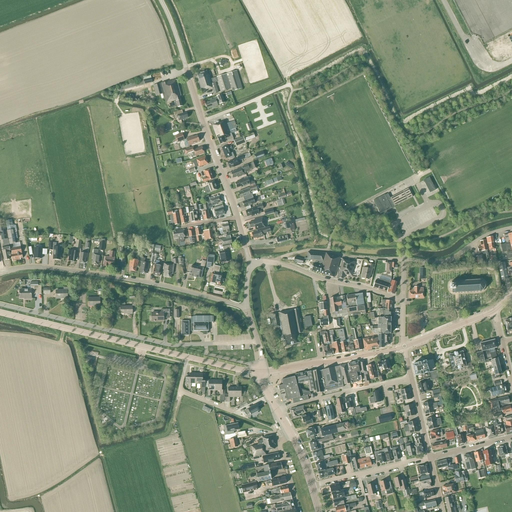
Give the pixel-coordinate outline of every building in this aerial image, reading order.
[(199,82),(201,91),(212,88),(214,94),(218,93),(215,83),(217,82),(220,92),(231,89),(232,92),(242,89),(236,71),(210,79),(209,76),(208,76),(206,71),(197,74),(199,79),(198,80),(199,82)] [(175,106),(177,106),(177,108),(182,106),(180,96),(181,96),(176,80),(153,86),(156,96),(164,94),(166,103),(174,101),(175,106)] [(205,103),(207,109),(211,107),(212,108),(218,106),(217,105),(219,104),(225,102),(222,95),(216,97),(217,98),(215,99),(210,101),(210,102),(205,103)] [(188,118),(187,113),(183,114),(182,110),(173,113),(175,119),(178,118),(179,121),(184,119),(188,118)] [(212,126),(216,137),(217,136),(220,145),(226,142),(225,142),(233,139),(231,133),(236,132),(235,129),(233,129),(230,122),(226,124),(225,121),(212,126)] [(175,136),(178,142),(184,140),(182,134),(175,136)] [(195,143),(199,142),(197,136),(193,137),(193,136),(186,139),(189,146),(195,144),(195,143)] [(234,141),(236,147),(245,143),(243,137),(234,141)] [(231,146),(228,147),(227,146),(222,148),(226,159),(229,157),(230,159),(234,158),(232,152),(230,153),(229,150),(232,149),(231,146)] [(186,155),(191,153),(193,157),(204,153),(202,147),(194,150),(193,147),(184,150),(186,155)] [(254,155),(256,160),(265,157),(263,152),(254,155)] [(234,167),(240,165),(238,161),(249,157),(247,154),(232,159),(233,160),(227,162),(229,168),(233,166),(234,167)] [(196,160),(199,167),(208,164),(205,157),(196,160)] [(263,161),(266,167),(273,164),(270,158),(263,161)] [(231,173),(233,178),(237,176),(238,177),(245,175),(243,171),(249,169),(248,165),(242,167),(236,170),(236,171),(231,173)] [(202,179),(203,182),(213,179),(210,169),(203,171),(206,178),(202,179)] [(249,184),(250,187),(256,185),(254,182),(249,183),(247,177),(240,180),(240,181),(235,183),(237,188),(241,187),(249,184)] [(423,180),(423,181),(430,193),(435,190),(429,178),(423,180)] [(209,187),(205,188),(206,192),(210,190),(211,192),(217,190),(214,181),(208,184),(209,187)] [(243,197),(244,201),(252,199),(253,198),(251,194),(251,193),(258,190),(256,185),(250,187),(239,192),(239,193),(241,198),(243,197)] [(394,207),(410,199),(413,197),(408,188),(390,198),(390,199),(394,207)] [(380,214),(392,208),(394,207),(390,199),(387,200),(385,194),(373,200),(380,214)] [(208,204),(207,204),(208,205),(209,209),(212,208),(212,207),(217,205),(216,204),(221,202),(219,196),(214,198),(214,197),(209,198),(208,196),(205,197),(208,204)] [(252,199),(244,201),(242,202),(245,208),(255,204),(257,202),(261,201),(259,197),(254,199),(254,198),(253,198),(252,199)] [(223,205),(213,208),(216,216),(224,214),(224,213),(225,213),(224,208),(223,208),(223,205)] [(246,211),(247,217),(251,215),(251,217),(259,214),(258,210),(263,209),(262,205),(257,206),(257,207),(251,208),(251,210),(246,211)] [(189,208),(192,222),(197,221),(196,216),(198,216),(197,212),(194,212),(193,207),(189,208)] [(167,212),(167,215),(170,215),(171,221),(168,221),(169,226),(179,224),(177,210),(172,211),(167,212)] [(249,223),(250,228),(255,227),(255,230),(264,228),(261,218),(253,220),(253,221),(249,223)] [(6,221),(8,231),(7,231),(10,244),(12,253),(9,253),(9,255),(11,255),(12,261),(20,260),(20,258),(23,258),(21,247),(15,248),(15,244),(16,244),(14,235),(13,230),(13,226),(12,220),(6,221)] [(219,228),(220,234),(230,232),(227,222),(221,223),(222,228),(219,228)] [(264,237),(263,234),(271,232),(270,227),(257,231),(252,233),(253,239),(257,237),(258,238),(264,237)] [(184,229),(177,231),(177,232),(173,232),(174,240),(179,239),(179,238),(185,237),(184,229)] [(212,230),(203,231),(205,241),(213,240),(212,230)] [(505,243),(502,244),(503,249),(506,248),(508,259),(511,258),(511,233),(508,234),(508,235),(504,235),(506,243),(505,243)] [(232,243),(231,238),(230,235),(226,236),(226,238),(221,239),(223,249),(231,247),(230,244),(232,243)] [(189,245),(190,244),(189,237),(189,238),(179,240),(180,246),(189,245)] [(8,239),(4,239),(4,241),(3,242),(3,245),(2,246),(5,260),(9,259),(8,251),(10,251),(8,240),(8,239)] [(485,240),(480,241),(481,247),(477,248),(478,252),(483,252),(488,250),(485,240)] [(35,248),(34,258),(41,259),(42,255),(42,249),(42,246),(35,245),(35,248)] [(54,247),(53,258),(54,258),(54,259),(59,260),(59,255),(62,255),(62,248),(54,247)] [(93,249),(92,254),(92,258),(93,259),(92,264),(98,265),(98,263),(99,263),(100,255),(98,254),(98,251),(98,250),(97,250),(93,249)] [(223,262),(229,261),(227,251),(224,251),(223,249),(217,250),(218,255),(220,255),(221,262),(223,262)] [(68,261),(74,262),(74,260),(76,260),(77,251),(68,250),(68,256),(69,256),(68,261)] [(114,252),(110,251),(109,257),(105,256),(104,266),(108,267),(108,265),(114,266),(115,261),(114,261),(115,258),(114,258),(114,252)] [(130,267),(129,271),(135,272),(136,267),(137,267),(138,260),(140,261),(142,252),(138,251),(136,260),(130,259),(129,266),(130,267)] [(79,262),(85,263),(86,258),(87,258),(87,253),(80,252),(79,262)] [(313,264),(311,270),(334,277),(340,258),(325,253),(308,252),(307,260),(316,261),(315,264),(313,264)] [(148,270),(149,263),(144,263),(145,258),(142,258),(140,267),(141,267),(140,273),(146,274),(147,269),(148,270)] [(345,275),(352,276),(355,262),(342,259),(340,268),(339,268),(337,278),(343,279),(343,277),(345,277),(345,275)] [(189,276),(201,279),(203,269),(204,269),(206,261),(202,260),(200,268),(191,266),(189,276)] [(505,262),(498,263),(501,280),(508,279),(505,262)] [(165,277),(171,278),(171,274),(173,274),(174,265),(164,264),(163,272),(163,273),(165,273),(165,277)] [(363,268),(361,278),(369,280),(369,276),(370,276),(373,265),(369,264),(368,269),(363,268)] [(155,265),(153,275),(159,276),(161,266),(159,265),(155,265)] [(212,273),(210,283),(220,285),(222,276),(218,275),(220,267),(214,265),(212,273)] [(387,292),(390,282),(379,278),(378,281),(376,280),(373,287),(387,292)] [(452,290),(452,293),(454,293),(454,294),(479,292),(480,292),(483,291),(485,288),(485,287),(485,284),(483,281),(479,280),(451,281),(451,285),(449,285),(449,290),(452,290)] [(388,292),(394,294),(396,286),(395,286),(396,282),(392,281),(388,292)] [(41,294),(41,286),(38,286),(31,287),(28,287),(28,290),(19,290),(20,298),(26,298),(26,299),(31,299),(31,296),(35,294),(41,294)] [(56,290),(56,299),(67,299),(67,295),(71,295),(71,287),(63,287),(63,290),(56,290)] [(419,288),(419,287),(414,287),(414,288),(409,289),(410,298),(424,298),(423,288),(419,288)] [(348,317),(365,314),(364,306),(362,294),(346,296),(348,304),(348,306),(346,306),(347,309),(346,309),(347,309),(348,316),(348,317)] [(76,295),(74,319),(85,320),(86,304),(82,303),(83,299),(81,299),(81,295),(76,295)] [(103,303),(103,296),(99,296),(99,298),(89,298),(89,307),(99,306),(99,303),(103,303)] [(342,310),(342,309),(341,303),(340,297),(335,298),(335,297),(329,298),(332,313),(342,311),(342,310)] [(383,303),(383,309),(390,310),(391,310),(392,301),(382,300),(382,303),(383,303)] [(121,306),(121,314),(132,314),(132,308),(136,308),(136,302),(132,302),(132,306),(121,306)] [(324,319),(328,319),(328,316),(326,303),(319,303),(320,311),(323,310),(324,319)] [(161,312),(152,312),(152,321),(163,321),(163,315),(170,315),(170,309),(161,309),(161,312)] [(283,341),(285,340),(286,346),(298,343),(296,334),(302,333),(297,309),(266,315),(269,329),(280,327),(282,335),(281,335),(281,337),(283,337),(283,341)] [(342,309),(342,310),(342,311),(332,313),(333,318),(348,316),(347,309),(346,309),(342,309)] [(390,318),(390,310),(383,309),(381,309),(377,309),(377,313),(383,313),(382,318),(390,318)] [(191,331),(203,331),(203,333),(207,333),(207,331),(208,331),(208,322),(213,322),(213,316),(208,316),(193,316),(193,324),(191,324),(191,331)] [(312,327),(310,316),(303,318),(305,328),(312,327)] [(378,334),(390,334),(391,318),(390,318),(382,318),(378,317),(378,327),(372,327),(373,334),(378,334)] [(342,353),(348,352),(343,329),(337,330),(342,353)] [(329,331),(334,355),(342,353),(339,339),(334,340),(333,330),(329,331)] [(352,334),(355,351),(363,349),(361,340),(356,341),(355,333),(352,334)] [(346,343),(348,352),(355,351),(353,337),(348,338),(349,340),(345,340),(346,343)] [(368,338),(362,339),(364,350),(364,351),(368,350),(372,349),(372,348),(375,348),(376,348),(376,349),(379,348),(379,338),(374,339),(374,337),(371,337),(368,338)] [(491,357),(496,356),(494,349),(497,348),(495,340),(480,343),(482,352),(489,350),(491,357)] [(334,355),(331,344),(323,346),(325,357),(334,355)] [(462,352),(449,355),(452,371),(466,367),(466,369),(473,368),(472,363),(466,365),(462,352)] [(482,352),(475,353),(478,364),(485,362),(484,360),(482,352)] [(491,360),(493,368),(500,366),(498,358),(497,359),(496,356),(491,357),(492,360),(491,360)] [(387,360),(382,362),(377,363),(379,370),(384,369),(384,370),(390,369),(387,360)] [(364,361),(359,362),(360,374),(364,373),(365,382),(368,381),(367,372),(366,372),(364,361)] [(424,379),(430,378),(430,381),(439,379),(437,371),(429,372),(427,362),(426,363),(426,361),(412,365),(415,376),(423,374),(424,379)] [(360,374),(359,362),(348,364),(348,366),(346,366),(351,383),(361,381),(360,374)] [(374,364),(367,366),(370,379),(377,377),(374,364)] [(346,365),(340,366),(342,376),(343,376),(344,380),(343,380),(344,385),(350,384),(346,365)] [(339,366),(334,367),(339,388),(343,387),(341,380),(342,378),(339,366)] [(500,378),(499,375),(502,374),(500,366),(493,368),(495,376),(492,376),(493,380),(500,378)] [(312,371),(316,391),(317,394),(323,392),(323,391),(327,390),(327,391),(339,388),(334,367),(322,370),(323,371),(319,372),(319,370),(312,371)] [(310,392),(316,391),(312,371),(307,372),(306,372),(308,381),(310,392)] [(295,377),(296,383),(297,384),(308,381),(306,372),(296,375),(296,377),(295,377)] [(191,384),(196,384),(196,374),(190,374),(189,378),(186,377),(186,383),(188,383),(188,389),(191,389),(191,384)] [(201,392),(205,392),(205,379),(202,379),(203,374),(196,374),(196,384),(201,384),(201,392)] [(311,395),(310,393),(301,390),(298,390),(297,384),(296,383),(295,377),(295,376),(281,380),(283,385),(278,386),(282,402),(292,399),(293,403),(309,400),(308,395),(311,395)] [(210,391),(215,391),(215,381),(209,381),(206,381),(206,388),(209,388),(209,391),(207,390),(207,396),(210,396),(210,391)] [(421,393),(421,394),(424,394),(424,393),(425,392),(429,391),(428,384),(429,384),(430,387),(437,385),(436,381),(429,383),(428,381),(427,382),(423,383),(422,382),(418,384),(420,394),(421,393)] [(490,389),(492,397),(507,393),(505,385),(490,389)] [(230,398),(234,397),(235,387),(228,388),(228,395),(225,395),(225,402),(230,402),(230,398)] [(240,397),(240,402),(242,402),(242,397),(243,397),(245,392),(241,391),(241,387),(235,387),(234,397),(240,397)] [(374,397),(373,398),(374,403),(381,402),(380,395),(379,395),(378,391),(373,392),(374,397)] [(345,404),(346,409),(349,408),(349,407),(354,406),(353,401),(351,401),(350,396),(345,398),(346,403),(345,404)] [(488,401),(490,410),(498,409),(499,409),(498,403),(500,402),(500,405),(509,403),(508,397),(488,401)] [(336,399),(337,405),(336,406),(338,414),(341,413),(345,412),(343,403),(342,403),(341,398),(336,399)] [(248,409),(244,411),(247,416),(250,414),(251,415),(252,414),(253,416),(258,413),(258,412),(259,411),(256,405),(248,409)] [(331,405),(325,406),(328,420),(334,419),(331,405)] [(305,410),(304,406),(289,410),(292,419),(300,416),(299,414),(310,411),(309,409),(305,410)] [(438,409),(437,406),(424,409),(425,414),(434,412),(433,410),(438,409)] [(510,406),(499,409),(498,409),(498,412),(502,411),(502,414),(511,412),(510,406)] [(301,416),(303,423),(310,420),(309,417),(314,416),(313,413),(308,414),(301,416)] [(408,423),(408,425),(403,426),(404,429),(417,426),(416,421),(408,423)] [(442,425),(441,421),(427,425),(429,430),(437,428),(437,426),(442,425)] [(336,433),(346,430),(344,423),(334,426),(336,433)] [(237,424),(226,426),(229,438),(235,437),(235,433),(234,433),(233,431),(239,430),(237,424)] [(494,428),(496,435),(503,433),(501,426),(501,427),(500,424),(494,426),(495,428),(494,428)] [(316,433),(321,432),(320,429),(319,426),(314,428),(314,427),(306,430),(308,437),(310,437),(311,439),(314,438),(313,436),(316,435),(316,433)] [(334,426),(320,429),(321,432),(322,437),(336,433),(334,426)] [(486,428),(488,437),(494,436),(492,427),(486,428)] [(455,440),(457,439),(459,445),(464,443),(462,435),(458,436),(456,428),(453,429),(453,433),(455,440)] [(431,435),(430,435),(431,440),(440,437),(443,436),(441,429),(438,430),(430,432),(431,435)] [(483,432),(483,429),(474,431),(476,440),(485,438),(483,432)] [(446,434),(447,440),(454,439),(453,432),(446,434)] [(475,441),(474,434),(470,435),(470,434),(466,434),(466,436),(468,442),(475,441)] [(416,443),(415,443),(415,446),(414,446),(416,455),(423,453),(424,452),(420,436),(418,437),(418,435),(413,436),(414,438),(415,438),(416,443)] [(274,449),(273,444),(274,444),(273,440),(272,440),(272,436),(262,438),(263,440),(257,441),(258,445),(251,446),(254,457),(266,455),(265,451),(274,449)] [(328,442),(333,440),(332,436),(309,442),(312,452),(322,449),(321,444),(329,442),(328,442)] [(231,448),(238,447),(236,438),(229,440),(231,448)] [(445,442),(432,445),(433,449),(435,449),(435,450),(441,449),(447,448),(446,445),(445,442)] [(409,457),(415,455),(414,450),(413,445),(410,446),(410,443),(405,444),(406,447),(405,447),(406,451),(404,452),(405,456),(408,455),(409,457)] [(499,456),(501,456),(501,459),(505,458),(505,455),(507,454),(505,446),(497,448),(499,456)] [(359,463),(360,468),(371,466),(370,460),(371,460),(370,455),(372,454),(371,447),(363,449),(366,458),(357,460),(358,463),(359,463)] [(392,448),(395,460),(400,459),(397,447),(392,448)] [(491,449),(482,452),(486,466),(493,465),(492,457),(493,457),(492,455),(491,449)] [(312,453),(315,461),(324,459),(323,456),(321,450),(312,453)] [(380,464),(386,462),(383,450),(374,453),(377,463),(377,462),(379,462),(380,464)] [(385,453),(387,462),(393,461),(390,452),(385,453)] [(479,461),(480,463),(483,462),(480,452),(474,453),(476,462),(479,461)] [(262,456),(264,463),(280,460),(278,453),(262,456)] [(345,465),(349,463),(348,457),(347,454),(341,455),(343,463),(345,463),(345,465)] [(471,454),(463,456),(467,471),(475,469),(471,454)] [(350,458),(353,470),(359,469),(356,455),(353,456),(353,457),(350,458)] [(453,467),(453,465),(450,465),(449,464),(450,464),(449,459),(436,462),(438,469),(442,468),(447,467),(448,471),(454,470),(453,467)] [(325,465),(324,461),(316,463),(318,472),(327,469),(326,468),(328,467),(338,465),(337,460),(327,463),(328,465),(327,465),(327,464),(325,465)] [(270,472),(282,469),(281,463),(263,466),(264,470),(260,471),(261,473),(270,472)] [(417,467),(419,477),(409,479),(410,483),(430,478),(427,465),(417,467)] [(333,468),(318,472),(320,478),(325,477),(326,478),(328,477),(328,476),(338,474),(336,468),(333,469),(333,468)] [(457,476),(454,477),(456,483),(463,481),(461,470),(456,471),(457,476)] [(476,472),(478,479),(485,477),(484,470),(476,472)] [(270,472),(261,473),(257,474),(256,474),(254,477),(255,480),(255,481),(258,482),(258,483),(258,482),(271,479),(270,472)] [(272,486),(286,483),(285,477),(266,481),(267,485),(272,483),(272,486)] [(396,488),(400,487),(400,490),(407,489),(405,480),(401,481),(400,477),(394,479),(396,488)] [(418,486),(419,485),(420,490),(432,487),(431,483),(430,479),(415,482),(415,485),(418,485),(418,486)] [(385,490),(387,495),(393,494),(391,487),(388,488),(386,481),(380,482),(382,491),(385,490)] [(241,485),(243,493),(258,490),(256,482),(241,485)] [(343,483),(330,486),(331,492),(340,490),(339,487),(343,486),(343,483)] [(367,485),(369,495),(376,494),(373,484),(367,485)] [(443,491),(444,495),(455,492),(453,484),(442,486),(443,491)] [(352,488),(350,489),(332,493),(333,499),(345,497),(344,493),(353,491),(352,488)] [(422,496),(424,496),(425,499),(430,498),(430,497),(434,496),(433,490),(423,492),(419,493),(420,496),(422,496)] [(292,500),(290,493),(275,496),(275,497),(270,498),(271,504),(281,502),(292,500)] [(333,500),(335,506),(344,504),(343,501),(345,500),(345,501),(350,500),(351,500),(357,499),(356,495),(333,500)] [(418,508),(425,506),(426,510),(437,507),(435,500),(417,505),(418,508)] [(283,504),(275,506),(276,511),(285,510),(285,511),(294,509),(292,501),(283,503),(283,504)] [(355,503),(335,508),(335,511),(345,511),(350,511),(349,508),(351,507),(356,506),(355,503)]
